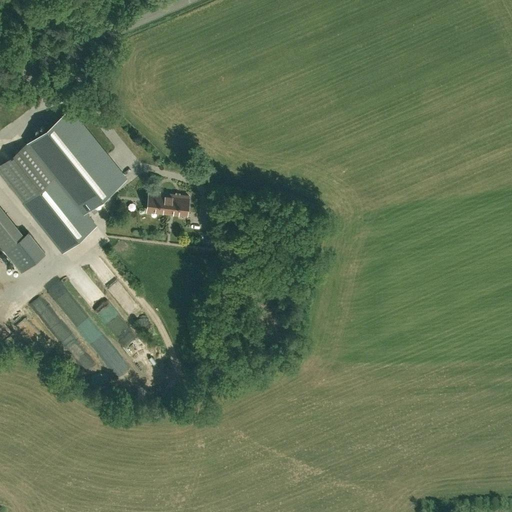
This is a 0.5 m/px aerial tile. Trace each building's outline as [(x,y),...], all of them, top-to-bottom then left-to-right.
[(126,177),(70,108),(0,163),(0,172),(63,251),(96,225),(84,210),(126,177)] [(187,212),(189,195),(149,191),(147,210),(178,213),(179,211),(187,212)] [(0,246),(5,252),(25,237),(0,206),(0,246)] [(240,231),(237,206),(225,208),(228,232),(240,231)] [(105,263),(98,269),(107,280),(115,273),(105,263)] [(98,307),(111,325),(120,319),(108,300),(98,307)] [(69,344),(75,340),(65,328),(59,332),(69,344)] [(112,364),(123,356),(120,351),(108,358),(112,364)]
